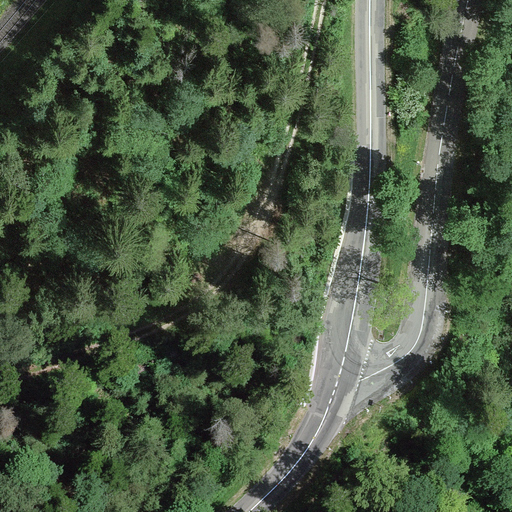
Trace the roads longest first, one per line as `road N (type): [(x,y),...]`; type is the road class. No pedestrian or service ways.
road 1 (tertiary): [(339,380),(361,381),(401,362),(417,343),(469,0)]
road 2 (secondary): [(370,0),(367,196),(339,380)]
road 3 (secondary): [(339,380),(321,429),(248,511)]
